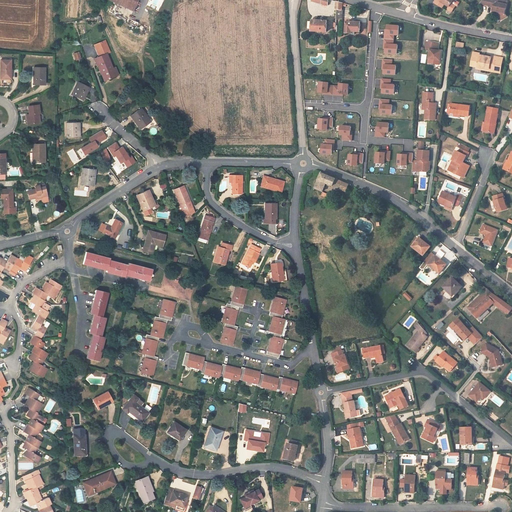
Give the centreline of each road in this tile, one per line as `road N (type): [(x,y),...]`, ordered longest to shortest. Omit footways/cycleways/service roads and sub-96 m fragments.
road 1 (unclassified): [(303,164),(392,199),(511,292)]
road 2 (residential): [(511,444),(424,373),(322,394)]
road 3 (unclassified): [(303,164),(292,0)]
road 4 (residential): [(13,376),(19,330),(9,304),(21,281),(70,259)]
road 5 (residential): [(294,245),(216,210),(206,197),(203,161)]
